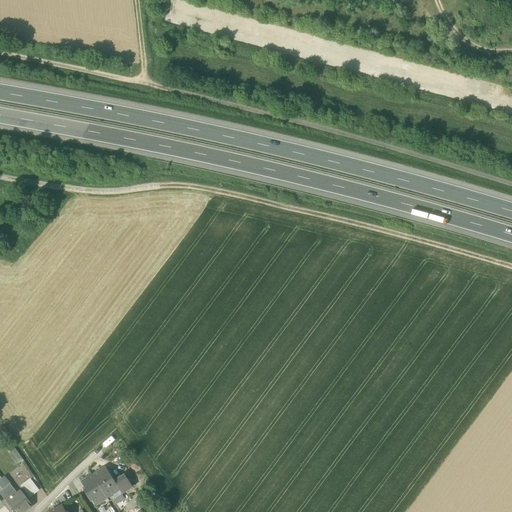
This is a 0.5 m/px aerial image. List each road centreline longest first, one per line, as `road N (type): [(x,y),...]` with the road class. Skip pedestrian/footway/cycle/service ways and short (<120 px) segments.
road 1 (motorway): [(0,116),(265,169),(511,237)]
road 2 (motorway): [(511,212),(270,148),(0,93)]
road 3 (track): [(511,268),(349,222),(172,185),(104,192),(0,178)]
road 4 (track): [(147,85),(511,185)]
road 5 (track): [(0,52),(147,85)]
